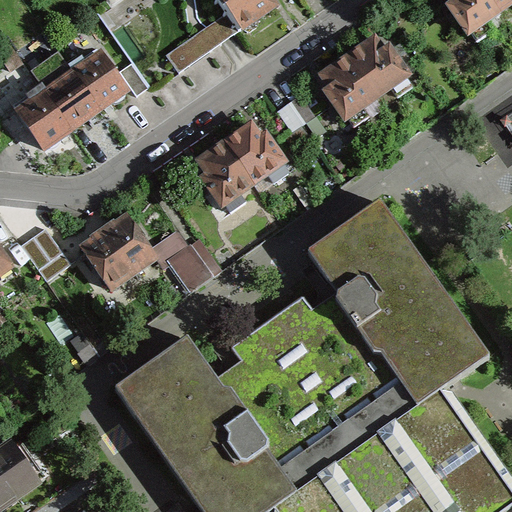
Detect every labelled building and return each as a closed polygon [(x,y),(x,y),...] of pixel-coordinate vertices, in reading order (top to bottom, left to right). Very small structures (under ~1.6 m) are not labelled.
[(221,0),(233,16),(175,57),(184,70),(242,29),(245,33),(278,10),(271,0),(221,0)] [(445,8),(469,43),(511,14),(511,0),(448,0),(451,4),(445,8)] [(315,79),(346,127),(417,81),(393,45),(388,48),(379,35),(360,47),(363,53),(359,56),(355,54),(348,58),(347,63),(342,67),(340,63),(315,79)] [(102,54),(16,117),(47,158),(132,95),(102,54)] [(194,165),(225,212),(296,165),(271,128),(265,133),(255,119),(235,133),(239,139),(233,142),(232,140),(224,145),(227,150),(218,156),(215,151),(194,165)] [(182,346),(116,391),(200,511),(494,511),(511,500),(511,494),(441,392),(484,362),(377,208),(304,259),(338,308),(317,322),(306,305),(227,359),(238,374),(214,391),(182,346)] [(128,216),(80,250),(113,296),(161,262),(128,216)] [(0,282),(18,270),(0,243),(0,282)] [(0,510),(38,484),(6,437),(0,441),(0,510)]
